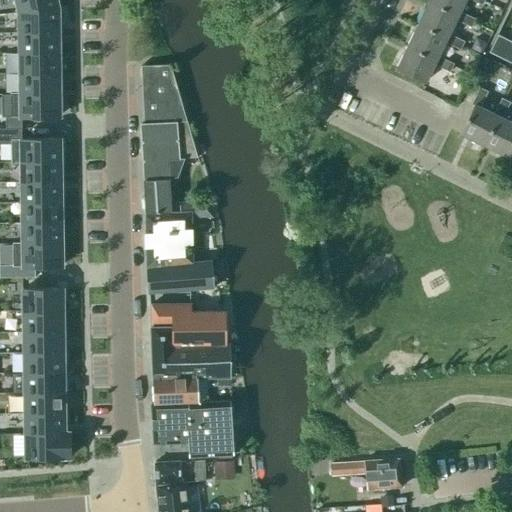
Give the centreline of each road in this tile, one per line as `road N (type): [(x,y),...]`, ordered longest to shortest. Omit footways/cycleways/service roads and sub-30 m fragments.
road 1 (tertiary): [(136,505),(126,423),(115,0)]
road 2 (residential): [(447,126),(351,81),(388,0)]
